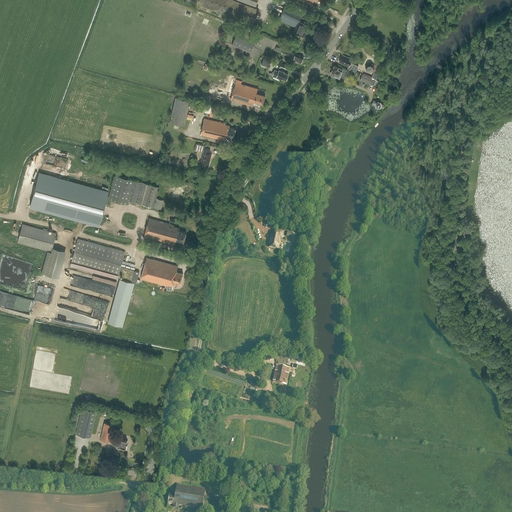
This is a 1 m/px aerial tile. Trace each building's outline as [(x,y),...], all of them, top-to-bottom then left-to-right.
[(252,26),(258,10),(233,0),(186,0),(186,1),(252,26)] [(293,32),(294,32),(293,34),(299,37),(300,35),(303,36),(308,25),(299,21),(302,14),(285,6),(279,20),(296,27),(293,32)] [(256,38),(237,31),(232,45),(251,52),(256,38)] [(275,50),(281,53),(293,58),(293,60),(293,61),(295,61),(296,61),(301,63),(303,57),(277,46),(275,50)] [(358,65),(350,62),(351,59),(342,55),(339,62),(348,66),(347,68),(356,72),(358,65)] [(265,58),(262,64),(269,67),(271,61),(265,58)] [(367,63),(365,66),(366,70),(369,72),(372,71),(374,68),(373,65),(370,63),(367,63)] [(334,66),(330,74),(339,78),(339,76),(343,78),(344,77),(346,73),(345,73),(346,71),(334,66)] [(282,79),(282,78),(286,80),(288,74),(284,73),(284,72),(279,70),(278,71),(274,70),(272,76),(282,79)] [(362,74),(360,80),(369,84),(370,84),(372,78),(362,74)] [(230,100),(252,106),(254,101),(262,104),(265,95),(256,93),(257,89),(241,84),(242,81),(236,80),(230,100)] [(184,125),(190,100),(175,97),(169,122),(184,125)] [(371,105),(383,109),(385,105),(373,100),(371,105)] [(211,106),(192,102),(191,109),(210,113),(211,106)] [(229,125),(225,124),(225,123),(204,118),(201,135),(225,140),(226,137),(233,139),(235,129),(229,127),(229,125)] [(196,144),(194,150),(203,152),(200,165),(208,167),(211,154),(209,153),(210,150),(203,148),(204,146),(196,144)] [(46,162),(67,167),(69,159),(65,158),(64,162),(62,162),(63,158),(57,157),(57,156),(53,155),(52,158),(48,157),(46,162)] [(99,226),(108,191),(39,173),(30,207),(99,226)] [(159,187),(115,175),(108,199),(128,204),(129,200),(161,209),(164,200),(156,198),(159,187)] [(171,224),(149,218),(144,237),(174,245),(175,241),(183,243),(186,232),(178,230),(179,228),(173,226),(174,225),(171,224)] [(22,223),(17,242),(47,251),(41,273),(59,278),(66,251),(52,247),(56,233),(47,230),(47,229),(43,228),(43,229),(22,223)] [(270,239),(269,248),(277,250),(279,243),(278,243),(280,238),(281,239),(282,233),(276,232),(275,236),(271,235),(270,239)] [(137,280),(139,272),(120,266),(124,251),(77,238),(71,263),(117,276),(117,278),(119,278),(131,282),(134,282),(134,283),(136,283),(136,282),(139,283),(140,280),(137,280)] [(177,266),(146,257),(140,278),(167,285),(168,284),(172,286),(173,283),(180,284),(183,273),(176,271),(177,266)] [(134,283),(134,282),(131,282),(119,278),(107,322),(122,326),(134,283)] [(36,300),(51,303),(55,289),(39,285),(36,300)] [(288,374),(286,374),(287,368),(278,366),(277,372),(275,371),(273,382),(286,385),(288,374)] [(259,404),(265,406),(268,394),(261,392),(261,395),(259,404)] [(76,435),(91,438),(97,412),(81,408),(76,435)] [(114,425),(105,423),(101,440),(110,442),(110,443),(117,445),(117,446),(126,448),(127,440),(118,438),(118,436),(112,435),(114,425)] [(167,502),(167,503),(168,504),(168,505),(194,509),(193,511),(197,511),(202,511),(206,490),(177,485),(175,497),(169,496),(168,501),(167,502)]
